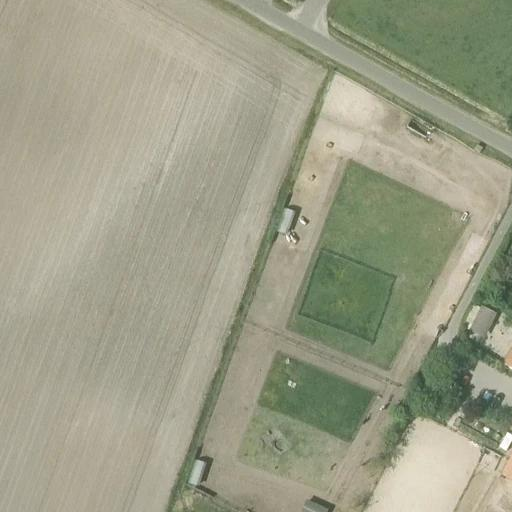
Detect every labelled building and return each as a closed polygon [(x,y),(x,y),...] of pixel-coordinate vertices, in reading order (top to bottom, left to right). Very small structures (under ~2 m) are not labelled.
[(480,156),(482,150),(477,147),(474,152),(480,156)] [(468,327),(501,345),(511,324),(511,310),(485,296),(468,327)] [(511,348),(506,359),(500,370),(511,376),(511,348)] [(484,466),(494,470),(502,455),(491,450),(484,466)] [(511,461),(503,477),(511,482),(511,461)]
